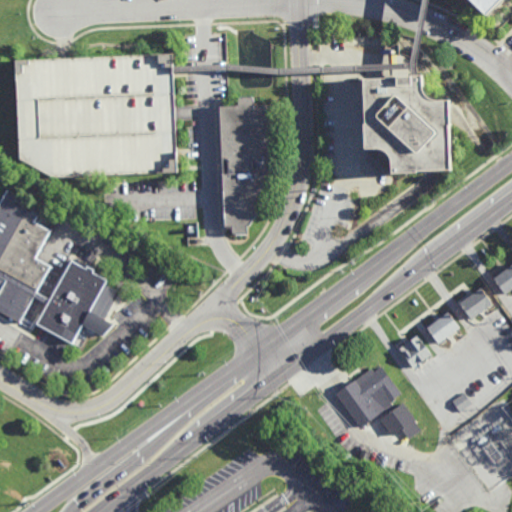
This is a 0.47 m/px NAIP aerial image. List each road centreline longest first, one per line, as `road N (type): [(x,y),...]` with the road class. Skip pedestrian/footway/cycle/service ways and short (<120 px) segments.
road 1 (residential): [(298,0),(303,166),(288,219),(264,257),(109,405),(58,411),(0,378)]
road 2 (primary): [(511,160),(39,511)]
road 3 (primary): [(100,511),(511,201)]
road 4 (residential): [(60,13),(369,6),(434,25),(511,78)]
road 5 (secondary): [(174,413),(154,445),(75,511)]
